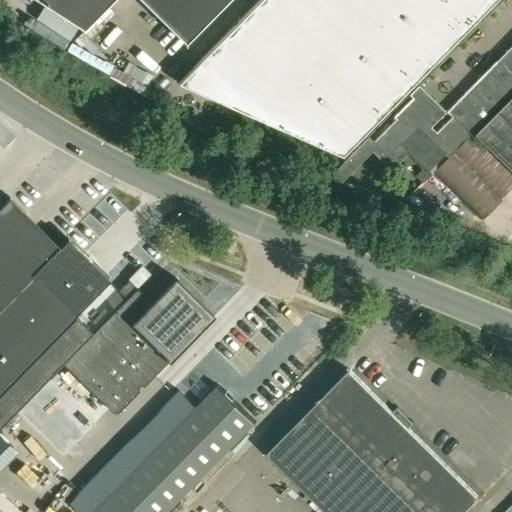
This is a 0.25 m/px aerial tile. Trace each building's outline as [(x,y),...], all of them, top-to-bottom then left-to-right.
[(36,0),(82,29),(110,0),(36,0)] [(140,0),(184,43),(226,0),(140,0)] [(493,0),(258,0),(177,83),(341,155),(477,18),(476,17),(493,0)] [(430,138),(444,152),(448,156),(511,90),(511,45),(448,111),(452,115),(434,134),(430,138)] [(428,170),(444,152),(430,138),(434,134),(428,129),(441,116),(417,93),(394,116),(396,118),(373,142),(386,154),(398,141),(428,170)] [(511,95),(473,134),(511,172),(511,95)] [(483,222),(511,191),(511,172),(473,134),(434,175),(483,222)] [(0,427),(63,363),(93,332),(75,315),(108,279),(67,237),(59,245),(9,196),(0,205),(0,427)] [(128,279),(129,280),(137,288),(150,274),(141,265),(128,279)] [(127,298),(63,363),(116,414),(169,360),(166,357),(186,337),(207,314),(172,280),(152,302),(137,288),(127,298)] [(129,280),(119,290),(127,298),(137,288),(129,280)] [(336,384),(268,453),(327,511),(464,511),(469,507),(479,497),(351,371),(350,370),(336,384)] [(49,382),(19,413),(57,451),(88,420),(49,382)] [(168,511),(245,434),(256,423),(218,385),(198,405),(92,511),(168,511)]
